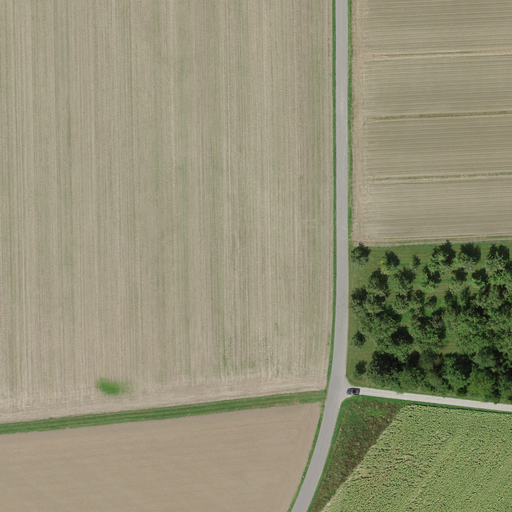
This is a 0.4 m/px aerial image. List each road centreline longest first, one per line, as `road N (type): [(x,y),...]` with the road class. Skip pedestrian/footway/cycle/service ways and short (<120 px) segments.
road 1 (unclassified): [(341,0),(342,333),(336,390),(298,511)]
road 2 (track): [(511,410),(336,390)]
